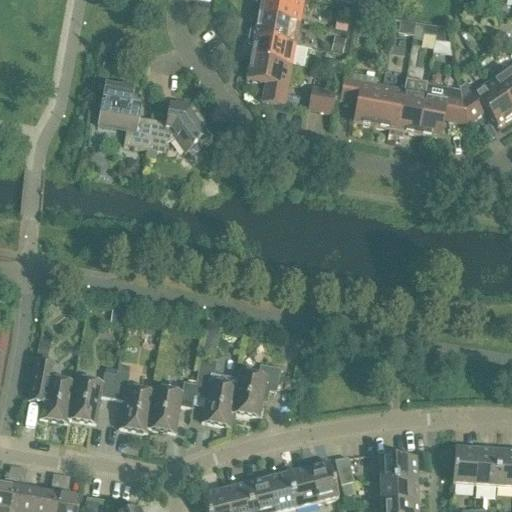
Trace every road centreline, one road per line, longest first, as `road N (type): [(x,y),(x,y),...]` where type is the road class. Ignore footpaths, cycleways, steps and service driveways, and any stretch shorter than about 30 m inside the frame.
road 1 (residential): [(175,0),(181,50),(258,139),(468,182),(511,155)]
road 2 (residential): [(511,421),(344,427),(164,475)]
road 3 (residential): [(0,448),(164,475)]
